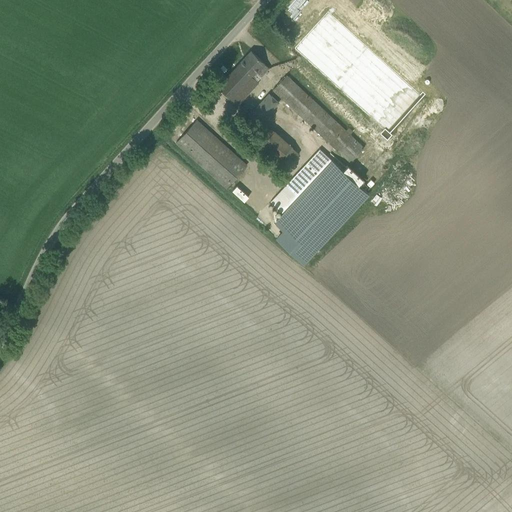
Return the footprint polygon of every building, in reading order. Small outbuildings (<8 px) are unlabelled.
[(328,13),(295,49),(388,135),(421,99),(328,13)] [(269,68),(264,63),(251,51),(217,86),(237,105),(258,82),(257,81),(269,68)] [(272,90),(280,96),(349,162),(363,148),(349,134),(352,132),(348,128),(345,131),(286,75),(272,90)] [(248,115),(258,124),(278,103),(269,93),(248,115)] [(175,143),(225,188),(246,165),(196,120),(175,143)] [(292,147),(274,130),(273,131),(266,124),(250,141),(283,171),(299,154),(292,148),(292,147)] [(270,202),(282,213),(276,220),(284,228),(275,238),(304,264),(369,195),(319,149),(270,202)]
